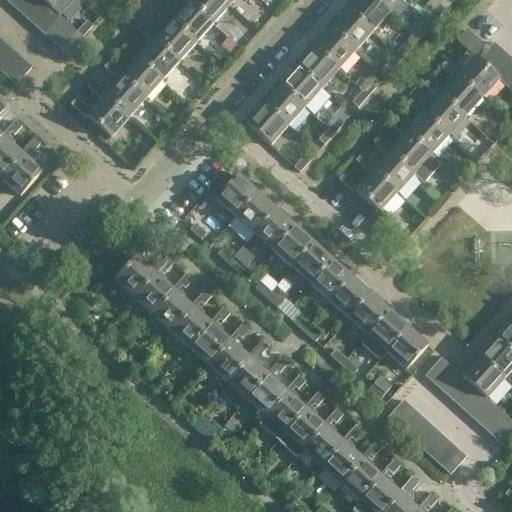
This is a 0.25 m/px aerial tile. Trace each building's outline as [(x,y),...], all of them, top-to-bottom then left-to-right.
[(11,0),(7,5),(16,13),(27,0),(11,0)] [(38,0),(27,0),(16,13),(25,21),(41,2),(38,0)] [(38,0),(41,2),(50,10),(58,18),(74,0),(38,0)] [(116,0),(115,0),(105,0),(100,6),(106,11),(116,0)] [(219,0),(192,0),(188,5),(212,27),(213,26),(215,29),(218,26),(215,23),(229,8),(219,0)] [(219,0),(229,8),(232,10),(234,7),(232,5),(235,0),(219,0)] [(390,16),(372,0),(360,0),(349,13),(373,35),(390,16)] [(404,0),(372,0),(390,16),(404,0)] [(50,10),(41,2),(25,21),(34,29),(50,10)] [(188,5),(171,24),(195,46),(196,45),(198,47),(201,45),(198,42),(212,27),(188,5)] [(154,12),(159,18),(165,11),(159,6),(154,12)] [(435,23),(445,12),(439,6),(429,17),(435,23)] [(50,10),(34,29),(43,37),(59,18),(58,18),(50,10)] [(373,35),(349,13),(332,32),(356,54),(373,35)] [(435,23),(429,17),(419,28),(425,33),(435,23)] [(59,18),(43,37),(51,45),(68,27),(59,18)] [(76,34),(77,34),(82,39),(92,28),(86,22),(76,34)] [(137,31),(143,36),(148,30),(143,24),(137,31)] [(171,24),(154,43),(178,65),(181,67),(183,64),(181,62),(195,46),(171,24)] [(76,34),(68,27),(51,45),(60,53),(77,34),(76,34)] [(356,54),(332,32),(315,51),(339,73),(356,54)] [(466,32),(456,43),(474,59),(484,48),(466,32)] [(77,34),(60,53),(70,62),(87,43),(82,39),(77,34)] [(120,50),(126,55),(132,48),(126,43),(120,50)] [(154,43),(137,62),(161,84),(164,86),(166,83),(164,81),(178,65),(154,43)] [(401,60),(411,49),(405,44),(395,55),(401,60)] [(493,44),(477,62),(487,71),(503,53),(493,44)] [(0,48),(0,66),(13,53),(4,45),(0,48)] [(339,73),(315,51),(298,69),(323,92),(339,73)] [(0,66),(0,73),(5,79),(22,61),(13,53),(0,66)] [(503,53),(487,71),(496,79),(511,61),(503,53)] [(401,60),(395,55),(386,66),(392,71),(401,60)] [(474,59),(457,79),(484,103),(486,101),(483,98),(499,81),(496,79),(487,71),(477,62),(474,59)] [(511,60),(511,61),(496,79),(499,81),(505,87),(511,78),(511,60)] [(22,61),(5,79),(15,87),(31,70),(22,61)] [(440,68),(446,73),(452,67),(446,61),(440,68)] [(103,69),(109,74),(115,67),(109,62),(103,69)] [(137,62),(120,81),(145,103),(147,105),(149,102),(147,100),(161,84),(137,62)] [(323,92),(298,69),(281,88),(306,110),(323,92)] [(457,79),(440,98),(467,122),(469,120),(466,117),(481,101),(484,104),(484,103),(457,79)] [(423,87),(429,92),(435,85),(429,80),(423,87)] [(86,87),(92,93),(98,86),(92,81),(86,87)] [(120,81),(103,100),(128,121),(130,123),(133,121),(130,118),(145,103),(120,81)] [(367,98),(377,87),(371,82),(361,92),(367,98)] [(306,110),(281,88),(264,107),(289,129),(306,110)] [(367,98),(361,92),(351,104),(357,109),(367,98)] [(440,98),(423,117),(450,141),(452,138),(450,136),(464,120),(466,122),(467,122),(440,98)] [(69,106),(75,111),(81,105),(75,99),(69,106)] [(406,105),(412,111),(418,104),(412,99),(406,105)] [(128,121),(103,100),(86,119),(104,135),(101,138),(107,144),(110,141),(111,140),(113,142),(116,139),(114,137),(128,121)] [(289,129),(264,107),(247,126),(271,149),(289,129)] [(406,136),(430,157),(433,160),(435,157),(433,155),(447,139),(450,141),(423,117),(406,136)] [(395,130),(401,123),(395,118),(389,125),(395,130)] [(334,135),(343,125),(337,120),(328,130),(334,135)] [(14,122),(9,128),(16,134),(21,128),(14,122)] [(334,135),(328,130),(318,141),(324,146),(334,135)] [(406,136),(389,154),(416,179),(418,177),(415,174),(430,157),(406,136)] [(372,143),(378,149),(384,142),(378,137),(372,143)] [(33,139),(28,145),(34,151),(40,145),(33,139)] [(3,140),(0,143),(0,181),(22,157),(3,140)] [(389,154),(372,173),(396,195),(399,198),(401,195),(399,192),(413,177),(416,179),(389,154)] [(355,162),(361,167),(367,161),(361,156),(355,162)] [(22,157),(0,181),(0,185),(2,183),(19,199),(41,174),(22,157)] [(299,174),(309,162),(304,157),(293,168),(299,174)] [(396,195),(372,173),(355,193),(382,217),(384,214),(382,212),(396,195)] [(338,181),(344,186),(350,180),(344,174),(338,181)] [(258,196),(238,178),(216,203),(236,220),(258,196)] [(258,196),(236,220),(255,237),(277,213),(258,196)] [(277,213),(255,237),(273,254),(295,230),(277,213)] [(206,236),(195,225),(189,231),(200,241),(206,236)] [(295,230),(273,254),(292,271),(314,246),(295,230)] [(148,254),(154,248),(147,242),(142,248),(148,254)] [(314,246),(292,271),(311,288),(333,263),(314,246)] [(228,266),(234,260),(222,250),(217,256),(228,266)] [(156,276),(136,259),(111,286),(114,289),(117,286),(133,301),(156,276)] [(166,259),(161,265),(167,271),(173,265),(166,259)] [(228,266),(238,275),(244,269),(234,260),(228,266)] [(333,263),(311,288),(330,305),(352,280),(333,263)] [(156,276),(133,301),(131,304),(134,306),(136,304),(152,318),(174,293),(156,276)] [(185,276),(179,282),(186,288),(191,282),(185,276)] [(352,280),(330,305),(349,321),(371,297),(352,280)] [(266,300),(271,294),(259,283),(254,289),(266,300)] [(174,293),(152,318),(150,321),(152,323),(155,321),(171,335),(193,310),(174,293)] [(203,293),(198,299),(205,304),(210,299),(203,293)] [(266,300),(276,309),(281,303),(271,294),(266,300)] [(371,297),(349,321),(368,338),(390,314),(371,297)] [(193,310),(171,335),(168,338),(171,340),(174,337),(190,352),(212,327),(193,310)] [(222,310),(217,315),(224,321),(229,315),(222,310)] [(390,314),(368,338),(387,355),(408,331),(390,314)] [(304,334),(309,328),(297,318),(292,324),(304,334)] [(511,322),(494,341),(511,356),(511,322)] [(241,326),(236,332),(242,338),(248,332),(241,326)] [(212,327),(190,352),(187,355),(190,357),(193,354),(209,369),(231,344),(212,327)] [(304,334),(314,343),(319,337),(309,328),(304,334)] [(433,353),(408,331),(387,355),(406,373),(411,367),(416,372),(433,353)] [(511,370),(511,356),(494,341),(477,360),(501,382),(511,370)] [(261,355),(266,349),(260,343),(254,349),(261,355)] [(231,344),(209,369),(206,371),(209,374),(211,371),(228,386),(250,361),(231,344)] [(341,368),(347,362),(335,351),(329,357),(341,368)] [(280,372),(286,366),(279,360),(274,366),(280,372)] [(424,378),(434,388),(451,369),(440,360),(424,378)] [(501,382),(477,360),(461,378),(468,386),(477,394),(484,401),(501,382)] [(250,361),(228,386),(225,388),(228,391),(230,388),(246,403),(269,378),(250,361)] [(341,368),(351,377),(357,371),(347,362),(341,368)] [(451,369),(434,388),(443,396),(460,377),(451,369)] [(298,377),(293,383),(299,389),(304,383),(298,377)] [(460,377),(443,396),(452,404),(468,386),(461,378),(460,377)] [(269,378),(246,403),(244,405),(247,408),(249,405),(265,419),(288,395),(269,378)] [(367,392),(379,402),(384,396),(373,386),(367,392)] [(477,394),(468,386),(452,404),(461,412),(477,394)] [(317,394),(311,400),(318,406),(323,400),(317,394)] [(477,394),(461,412),(470,420),(486,402),(484,401),(477,394)] [(288,395),(265,419),(263,422),(266,425),(268,422),(284,436),(306,411),(288,395)] [(486,402),(470,420),(479,428),(495,410),(486,402)] [(387,421),(397,429),(413,411),(404,403),(387,421)] [(495,410),(479,428),(488,436),(504,418),(495,410)] [(306,411),(284,436),(282,439),(284,442),(287,439),(303,453),(325,428),(306,411)] [(335,411),(330,417),(337,423),(342,417),(335,411)] [(397,429),(406,437),(422,419),(413,411),(397,429)] [(504,418),(488,436),(497,444),(511,426),(511,425),(510,423),(504,418)] [(406,437),(414,445),(431,427),(422,419),(406,437)] [(511,426),(497,444),(504,450),(511,441),(511,426)] [(414,445),(423,453),(440,435),(431,427),(414,445)] [(325,428),(303,453),(301,456),(303,458),(306,456),(322,470),(344,445),(325,428)] [(354,428),(349,434),(355,439),(361,434),(354,428)] [(423,453),(432,461),(449,443),(440,435),(423,453)] [(432,461),(441,469),(458,451),(449,443),(432,461)] [(373,444),(368,450),(374,456),(379,450),(373,444)] [(344,445),(322,470),(319,473),(322,475),(325,473),(341,487),(363,462),(344,445)] [(458,451),(441,469),(450,477),(466,459),(458,451)] [(363,462),(341,487),(338,490),(341,492),(343,489),(360,504),(382,479),(363,462)] [(392,462),(387,468),(394,474),(399,468),(392,462)] [(382,479),(360,504),(357,507),(360,509),(362,506),(368,511),(386,511),(401,496),(382,479)] [(411,479),(406,484),(412,490),(417,484),(411,479)] [(430,495),(424,501),(431,507),(436,501),(430,495)] [(418,511),(401,496),(386,511),(418,511)]
